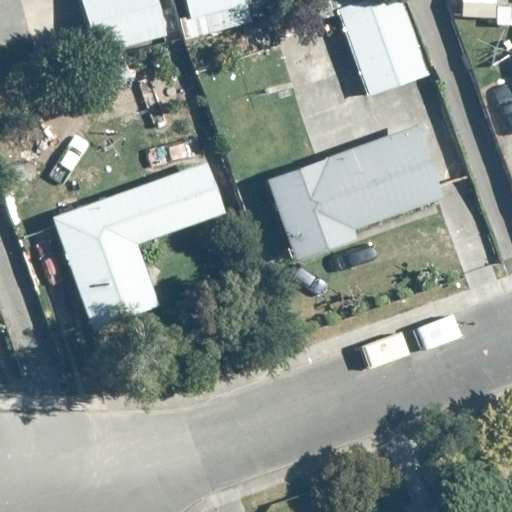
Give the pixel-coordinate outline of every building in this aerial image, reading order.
[(158,35),(148,0),(71,0),(85,54),(158,35)] [(248,22),(242,0),(176,0),(186,38),(248,22)] [(511,0),(454,0),(452,14),(511,24),(511,0)] [(399,64),(258,116),(296,219),(437,167),(399,64)] [(203,105),(50,157),(88,270),(242,219),(203,105)]
